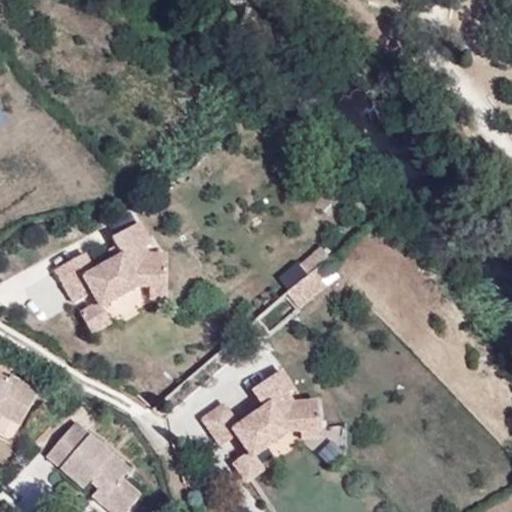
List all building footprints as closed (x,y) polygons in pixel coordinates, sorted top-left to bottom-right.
[(97,272),(87,255),(53,273),(73,309),(92,299),(96,306),(79,316),(92,340),(114,328),(106,312),(142,292),(150,306),(168,304),(168,259),(150,258),(147,253),(155,249),(142,225),(112,242),(121,258),(97,272)] [(317,288),(308,277),(286,296),(296,308),(317,288)] [(321,403),(296,405),(291,398),(297,394),(284,374),(251,396),(263,412),(241,427),(226,405),(200,423),(220,451),(235,441),(246,457),(232,467),(247,489),(267,475),(258,462),(293,437),(301,437),(301,446),(324,445),(321,403)] [(0,414),(2,416),(21,426),(39,393),(14,379),(12,384),(0,377),(0,414)] [(100,491),(123,511),(127,511),(141,496),(124,480),(131,471),(78,424),(48,458),(84,490),(91,483),(100,491)] [(109,511),(123,511),(100,491),(93,498),(109,511)]
